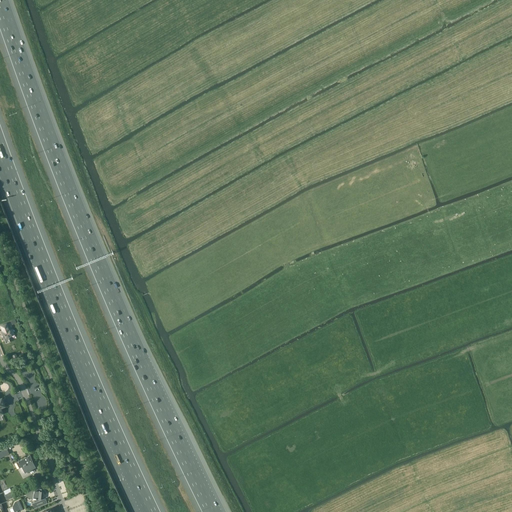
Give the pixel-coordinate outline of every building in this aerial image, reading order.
[(3,332),(1,333),(3,339),(4,339),(5,344),(10,342),(8,337),(12,336),(9,329),(9,330),(7,324),(1,326),(2,331),(3,330),(3,332)] [(0,459),(1,459),(0,458),(9,454),(7,449),(0,452),(0,459)] [(27,456),(24,458),(14,463),(16,466),(18,465),(19,467),(32,461),(30,455),(27,456)] [(30,470),(32,469),(30,465),(34,463),(32,461),(19,467),(19,468),(20,470),(23,470),(25,473),(27,472),(28,473),(30,472),(30,470)] [(41,489),(33,488),(29,490),(29,498),(35,499),(35,503),(33,504),(35,508),(46,503),(45,499),(40,501),(41,489)] [(6,500),(14,496),(12,492),(4,496),(6,500)] [(14,503),(15,505),(13,505),(14,507),(13,508),(14,511),(15,511),(22,509),(22,510),(23,510),(19,501),(14,503)]
